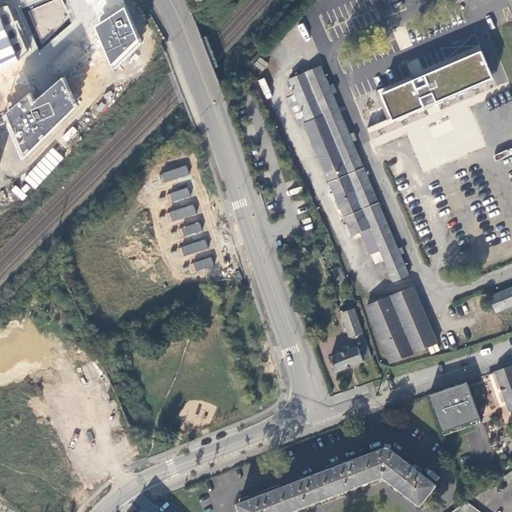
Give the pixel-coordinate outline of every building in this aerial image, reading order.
[(0,0),(0,73),(18,61),(0,18),(0,0),(87,0),(89,4),(94,0),(0,0)] [(98,36),(112,70),(140,41),(127,9),(95,29),(98,36)] [(482,48),(385,87),(400,123),(496,84),(482,48)] [(256,65),(264,71),(269,64),(261,58),(256,65)] [(321,66),(290,80),(291,82),(289,83),(290,88),(293,86),(308,122),(306,123),(353,236),(361,233),(371,257),(382,252),(394,283),(410,276),(401,255),(404,254),(402,249),(398,251),(321,66)] [(31,92),(3,114),(23,159),(77,106),(66,74),(40,96),(34,100),(31,92)] [(186,164),(160,172),(162,182),(177,178),(189,174),(186,164)] [(188,187),(168,193),(171,202),(180,199),(191,196),(188,187)] [(193,204),(169,211),(172,221),(183,218),(196,214),(193,204)] [(200,222),(181,227),(184,236),(192,234),(203,231),(200,222)] [(206,239),(181,246),(184,255),(195,252),(209,248),(206,239)] [(212,256),(194,262),(197,271),(203,269),(215,266),(212,256)] [(327,274),(332,286),(344,281),(339,268),(327,274)] [(429,348),(438,344),(414,287),(367,307),(391,363),(429,348)] [(511,304),(511,288),(491,297),(497,311),(511,304)] [(331,359),(337,372),(372,359),(356,310),(357,310),(354,302),(347,304),(349,311),(342,314),(355,349),(331,359)] [(442,354),(438,344),(429,348),(433,356),(442,354)] [(511,366),(496,372),(505,398),(511,395),(511,366)] [(484,420),(470,383),(431,397),(445,434),(484,420)] [(290,511),(384,476),(421,505),(436,486),(391,449),(383,449),(239,504),(242,511),(290,511)] [(453,511),(480,511),(468,502),(453,511)]
